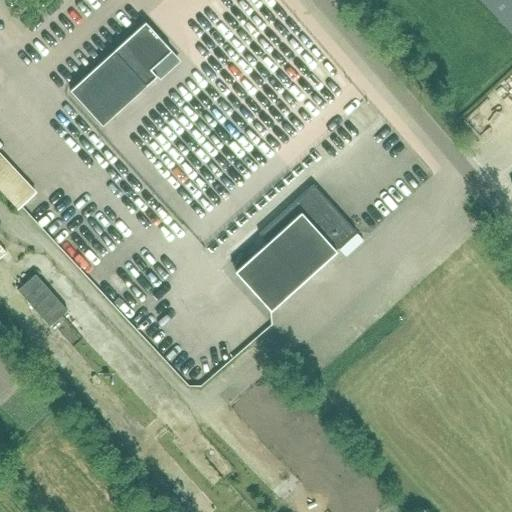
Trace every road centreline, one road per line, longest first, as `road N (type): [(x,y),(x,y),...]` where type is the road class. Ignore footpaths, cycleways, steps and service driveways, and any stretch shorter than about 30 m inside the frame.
road 1 (unknown): [(0,39),(230,276),(282,318),(329,307),(432,212),(481,185)]
road 2 (unclassified): [(511,220),(317,0)]
road 3 (unknown): [(192,0),(195,37),(210,53),(267,28)]
